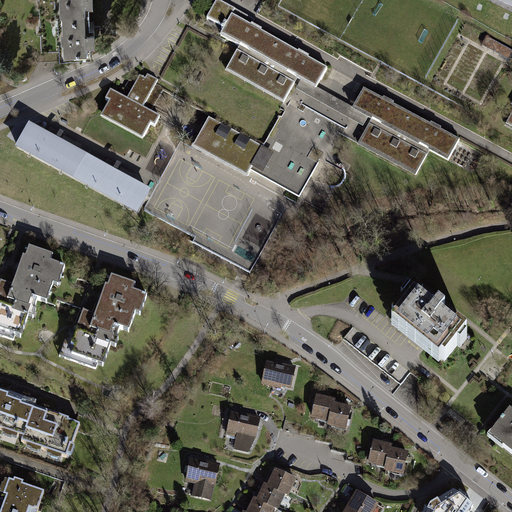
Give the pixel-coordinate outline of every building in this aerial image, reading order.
[(39,8),(39,17),(89,15),(88,0),(41,0),(41,7),(39,8)] [(221,30),(224,31),(232,17),(242,22),(245,17),(217,2),(207,20),(222,28),(221,30)] [(90,25),(89,15),(39,17),(39,26),(43,26),(43,34),(41,34),(41,50),(45,50),(59,50),(80,49),(80,44),(90,44),(90,36),(95,36),(94,33),(101,33),(100,25),(90,25)] [(327,69),(242,22),(232,17),(224,31),(221,37),(240,47),(226,72),(284,103),(297,78),(301,80),(316,89),(327,69)] [(511,55),(511,50),(487,37),(482,46),(509,61),(511,55)] [(59,50),(45,50),(40,59),(34,59),(34,62),(69,60),(69,57),(59,57),(59,50)] [(159,118),(151,114),(143,109),(156,86),(157,84),(150,80),(149,82),(140,77),(127,100),(111,91),(106,100),(110,103),(103,114),(145,137),(151,125),(155,127),(159,118)] [(316,89),(301,80),(296,89),(352,120),(363,126),(368,117),(353,108),(316,89)] [(164,90),(156,86),(143,109),(151,114),(164,90)] [(372,119),(358,144),(416,175),(429,150),(448,161),(459,141),(364,89),(353,108),(368,117),(372,119)] [(247,178),(252,169),(263,175),(275,154),(262,147),(209,119),(193,148),(247,178)] [(274,127),(252,169),(301,195),(324,154),(274,127)] [(17,147),(75,178),(85,159),(28,128),(17,147)] [(149,194),(85,159),(75,178),(139,213),(149,194)] [(198,236),(197,238),(194,243),(250,273),(256,263),(251,261),(250,263),(245,260),(244,262),(198,236)] [(0,283),(0,335),(13,340),(17,327),(23,329),(30,309),(33,310),(37,300),(46,303),(48,299),(76,308),(78,302),(82,304),(87,288),(76,284),(77,280),(69,277),(66,285),(54,281),(56,276),(60,278),(64,267),(50,262),(52,256),(28,248),(25,258),(22,257),(12,286),(0,282),(0,283)] [(67,351),(64,359),(96,369),(100,356),(106,358),(113,338),(116,339),(120,329),(123,330),(125,323),(131,325),(138,305),(143,306),(147,296),(132,291),(135,284),(111,276),(108,287),(105,286),(95,315),(83,311),(75,332),(68,330),(62,349),(67,351)] [(414,291),(392,318),(402,325),(401,327),(409,334),(410,333),(427,346),(426,348),(434,355),(436,353),(445,360),(467,333),(457,325),(453,331),(442,322),(443,319),(441,318),(445,313),(439,308),(435,312),(432,310),(430,313),(419,303),(423,299),(414,291)] [(267,362),(262,383),(273,386),(273,383),(290,387),(294,369),(267,362)] [(0,429),(23,438),(34,406),(35,402),(0,389),(0,429)] [(316,397),(312,416),(329,420),(332,405),(333,401),(316,397)] [(350,409),(332,405),(329,420),(328,424),(346,428),(350,409)] [(21,442),(66,458),(67,454),(71,455),(74,447),(72,446),(80,425),(68,421),(69,419),(34,406),(23,438),(21,442)] [(511,414),(510,413),(504,420),(502,418),(500,421),(501,422),(492,433),(505,444),(503,447),(511,454),(511,414)] [(231,414),(226,435),(237,437),(237,434),(256,437),(259,420),(231,414)] [(237,434),(237,437),(234,448),(248,451),(256,437),(237,434)] [(373,447),(369,462),(385,465),(389,450),(390,447),(379,445),(380,440),(369,437),(367,446),(373,447)] [(406,454),(389,450),(385,465),(385,469),(402,473),(406,454)] [(190,461),(186,481),(196,483),(193,496),(209,499),(212,484),(215,484),(218,466),(190,461)] [(268,479),(265,485),(283,494),(286,495),(291,485),(293,479),(276,471),(271,481),(268,479)] [(0,500),(0,511),(37,511),(44,492),(22,485),(23,482),(14,479),(14,481),(8,480),(1,501),(0,500)] [(276,509),(283,494),(265,485),(261,495),(258,493),(255,499),(273,508),(276,509)] [(357,490),(346,507),(354,511),(374,511),(380,504),(357,490)] [(469,511),(472,507),(453,492),(429,506),(426,511),(469,511)] [(270,511),(273,508),(255,499),(250,509),(247,507),(245,511),(270,511)]
